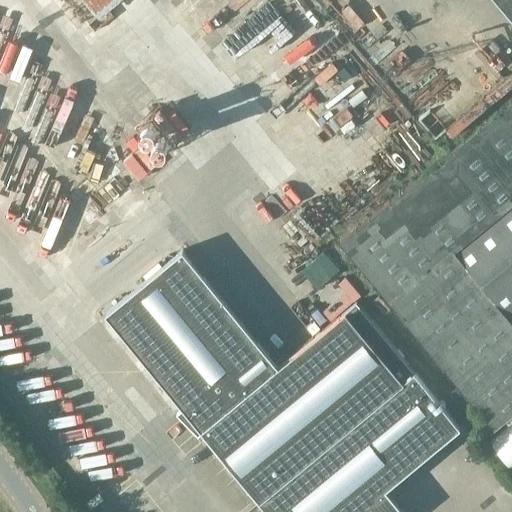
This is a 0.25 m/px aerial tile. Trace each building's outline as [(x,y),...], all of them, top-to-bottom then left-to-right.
[(86,0),(97,13),(112,0),(86,0)] [(305,0),(309,8),(326,0),(305,0)] [(463,0),(437,0),(465,29),(479,16),(463,0)] [(511,0),(498,0),(511,16),(511,0)] [(382,37),(356,50),(361,60),(387,46),(382,37)] [(511,100),(339,243),(493,430),(511,413),(511,100)] [(149,127),(169,148),(186,132),(167,111),(149,127)] [(305,237),(290,250),(300,261),(315,248),(305,237)] [(459,425),(412,369),(353,299),(274,362),(179,249),(102,313),(180,406),(174,410),(196,432),(200,429),(268,511),(405,511),(406,511),(385,487),(459,425)] [(354,296),(348,285),(341,288),(333,274),(313,286),(328,311),(354,296)] [(119,451),(110,458),(133,486),(142,479),(119,451)]
